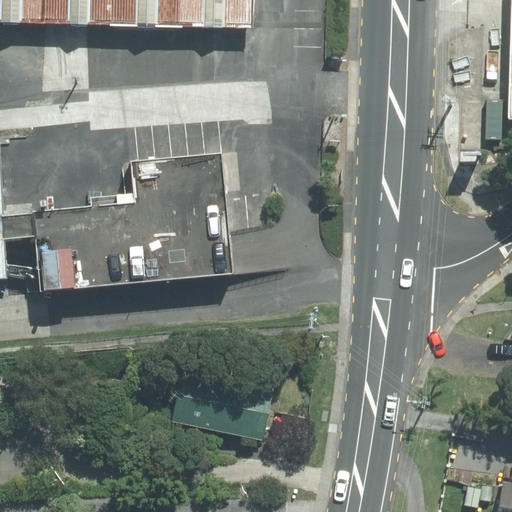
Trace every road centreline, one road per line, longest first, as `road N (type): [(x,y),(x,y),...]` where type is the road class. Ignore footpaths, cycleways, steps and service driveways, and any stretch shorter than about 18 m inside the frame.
road 1 (secondary): [(397,272),(402,0)]
road 2 (secondary): [(347,511),(381,393),(397,272)]
road 3 (residential): [(511,232),(461,261),(397,272)]
